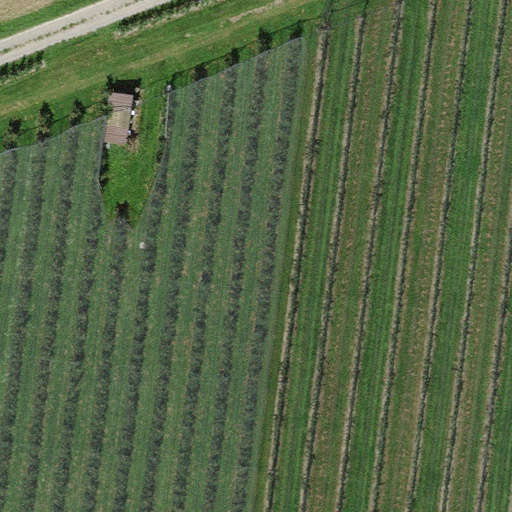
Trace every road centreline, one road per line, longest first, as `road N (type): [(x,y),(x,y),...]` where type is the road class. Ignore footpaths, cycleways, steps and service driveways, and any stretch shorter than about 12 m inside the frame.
road 1 (track): [(0,113),(297,0)]
road 2 (track): [(0,53),(137,0)]
